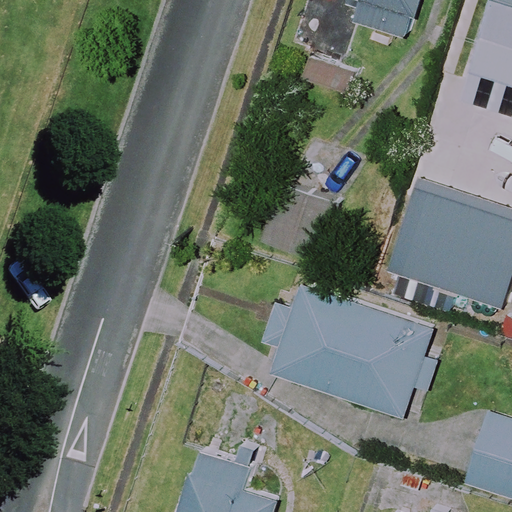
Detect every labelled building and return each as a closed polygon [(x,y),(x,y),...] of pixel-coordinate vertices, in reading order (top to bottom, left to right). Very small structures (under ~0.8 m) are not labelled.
[(426,0),(367,0),(362,18),(416,35),(426,0)] [(511,0),(503,0),(471,96),(511,110),(511,0)] [(511,303),(511,210),(426,183),(398,270),(511,307),(511,303)] [(441,325),(291,276),(271,338),(285,342),(277,367),(413,411),(423,379),(437,384),(447,354),(433,349),(441,325)] [(511,416),(497,412),(476,480),(511,491),(511,416)] [(277,511),(283,496),(251,483),(257,466),(208,448),(183,511),(277,511)]
